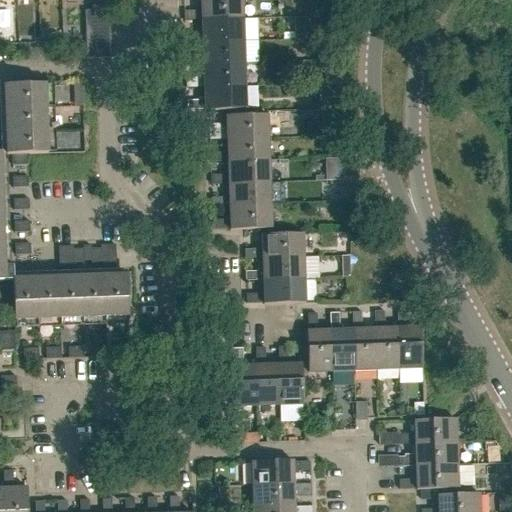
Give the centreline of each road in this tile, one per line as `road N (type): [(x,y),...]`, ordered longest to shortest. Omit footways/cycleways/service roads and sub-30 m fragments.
road 1 (residential): [(105,69),(110,175),(171,249),(174,387)]
road 2 (residential): [(174,387),(175,431),(199,453),(345,448),(356,459),(357,511)]
road 3 (tertiary): [(381,0),(370,73),(377,131),(436,250)]
road 4 (tertiary): [(436,250),(424,201),(422,90),(429,36),(445,0)]
road 5 (residential): [(54,477),(53,412),(75,392),(174,387)]
road 6 (tertiary): [(511,389),(436,250)]
